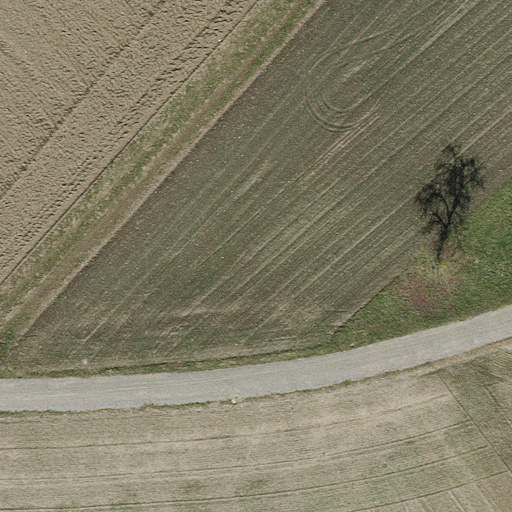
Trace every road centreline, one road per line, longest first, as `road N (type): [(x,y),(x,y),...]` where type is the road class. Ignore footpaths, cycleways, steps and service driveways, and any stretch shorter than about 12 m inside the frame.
road 1 (track): [(0,394),(310,374),(511,317)]
road 2 (track): [(292,0),(0,328)]
